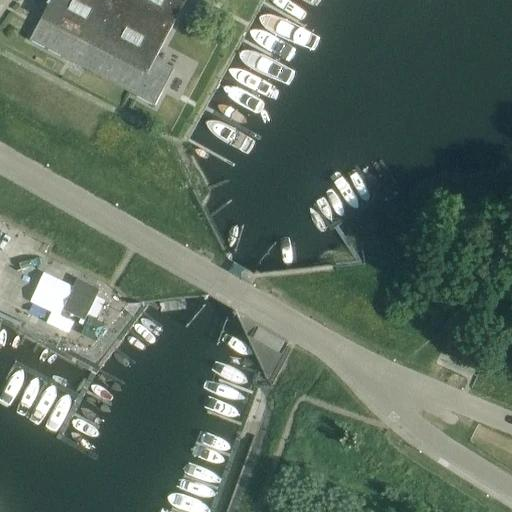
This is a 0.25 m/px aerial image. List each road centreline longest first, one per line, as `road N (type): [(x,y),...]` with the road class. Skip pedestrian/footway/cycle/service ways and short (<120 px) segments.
road 1 (unclassified): [(339,349),(0,158)]
road 2 (residential): [(511,490),(420,428),(339,349)]
road 3 (unclassified): [(511,423),(339,349)]
